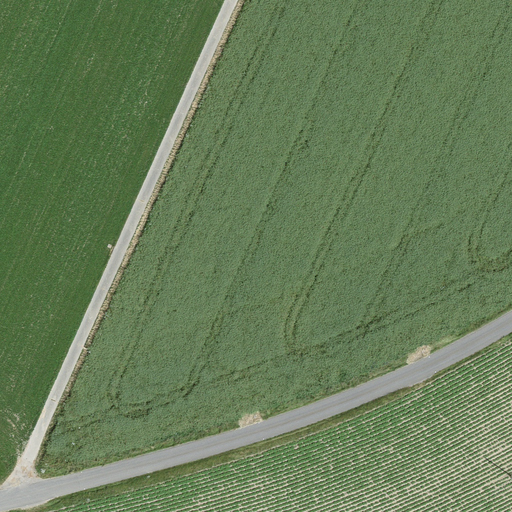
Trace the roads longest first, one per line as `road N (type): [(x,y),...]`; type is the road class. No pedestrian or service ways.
road 1 (unclassified): [(0,501),(315,416),(511,318)]
road 2 (track): [(10,498),(231,0)]
